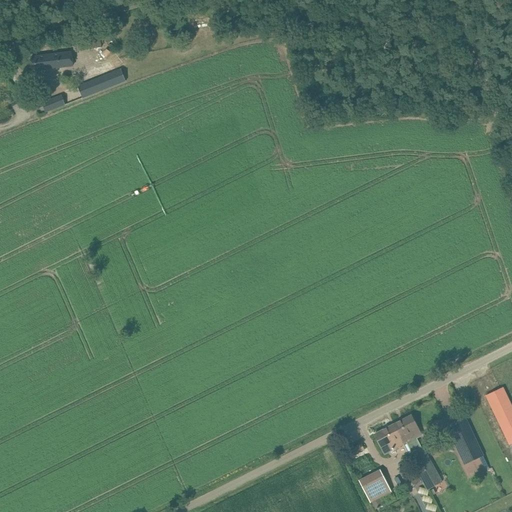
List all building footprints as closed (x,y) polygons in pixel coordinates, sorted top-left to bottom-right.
[(32,70),(73,65),(71,53),(31,58),(32,70)] [(121,69),(78,86),(83,98),(126,81),(121,69)] [(62,95),(42,103),(46,113),(46,112),(62,106),(66,105),(62,95)] [(486,395),(509,445),(511,443),(511,407),(502,387),(486,395)] [(411,415),(394,424),(404,444),(409,455),(418,450),(412,440),(422,435),(411,415)] [(464,465),(483,456),(465,416),(446,425),(464,465)] [(404,444),(394,424),(374,434),(385,454),(404,444)] [(350,457),(365,450),(361,443),(347,450),(350,457)] [(422,448),(418,450),(409,455),(428,490),(442,483),(422,448)] [(380,498),(391,492),(380,470),(359,480),(371,503),(372,502),(375,509),(383,506),(380,498)] [(415,488),(422,484),(420,480),(419,478),(411,482),(415,488)]
